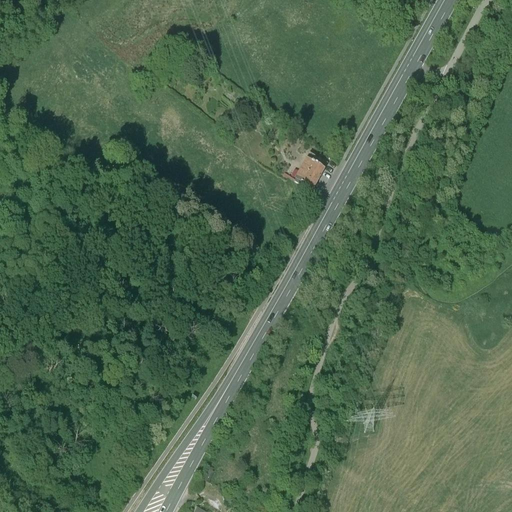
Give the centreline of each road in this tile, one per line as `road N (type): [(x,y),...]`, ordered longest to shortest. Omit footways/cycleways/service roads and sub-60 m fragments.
road 1 (primary): [(446,0),(199,436)]
road 2 (track): [(511,271),(455,305),(432,298),(422,273),(454,134),(511,16)]
